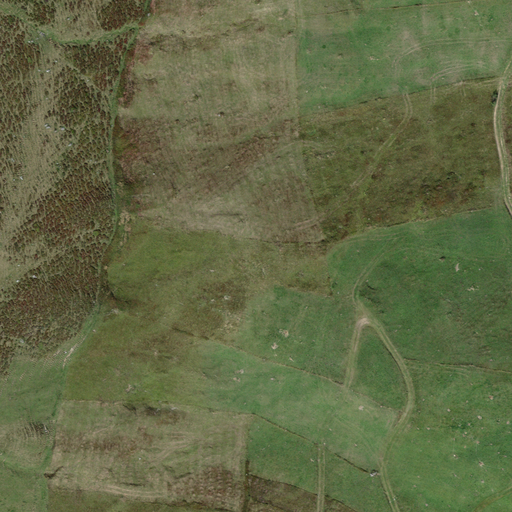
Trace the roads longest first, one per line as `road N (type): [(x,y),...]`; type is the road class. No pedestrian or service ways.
road 1 (track): [(394,511),(384,466),(412,398),(369,314),(325,430),(318,511)]
road 2 (track): [(511,67),(504,79),(504,181),(511,199)]
